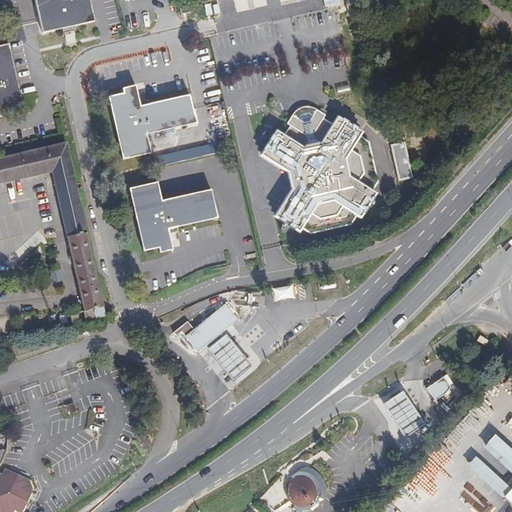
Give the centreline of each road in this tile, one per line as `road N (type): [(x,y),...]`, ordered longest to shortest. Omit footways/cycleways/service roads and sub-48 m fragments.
road 1 (primary): [(208,477),(376,337),(511,194)]
road 2 (unclassified): [(216,24),(100,49),(77,68),(78,105),(131,322)]
road 3 (primary): [(427,233),(264,395),(148,478)]
road 4 (unclassified): [(427,233),(360,258),(226,285),(131,322)]
road 5 (unclassified): [(208,477),(273,446),(447,315)]
road 6 (unclassified): [(107,337),(147,363),(167,392),(170,426),(148,478)]
road 7 (unknown): [(437,511),(511,407)]
road 8 (primary): [(511,141),(427,233)]
